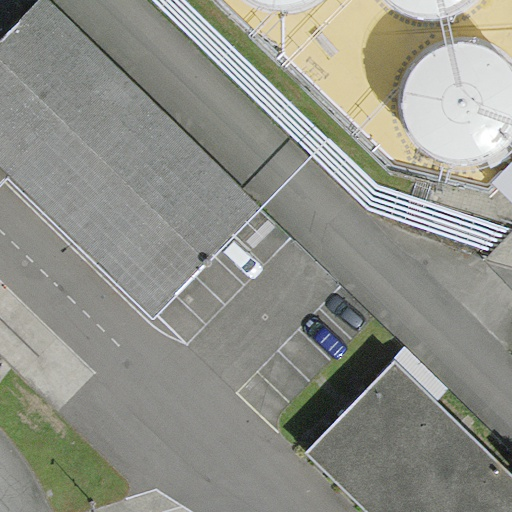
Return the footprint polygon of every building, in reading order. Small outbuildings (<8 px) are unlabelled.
[(49,0),(47,0),(0,48),(0,159),(161,317),(265,211),(49,0)] [(253,0),(260,5),(285,11),(309,7),(319,0),(253,0)] [(397,0),(412,10),(436,16),(460,12),(477,0),(397,0)] [(511,56),(499,47),(479,41),(456,43),(433,56),(419,73),(411,98),(415,125),(428,147),(447,160),(472,166),(496,162),(511,151),(511,56)] [(511,511),(511,478),(395,362),(307,455),(366,511),(511,511)]
